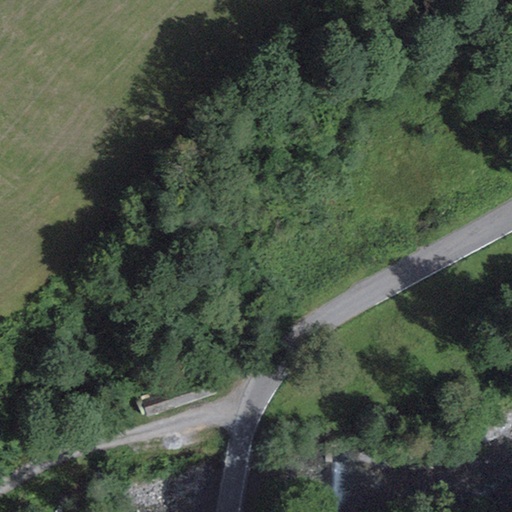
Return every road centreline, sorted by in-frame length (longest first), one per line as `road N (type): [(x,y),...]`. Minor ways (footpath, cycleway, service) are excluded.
road 1 (tertiary): [(511,215),(319,321),(293,344),(253,403),(226,511)]
road 2 (track): [(253,403),(31,462),(0,483)]
